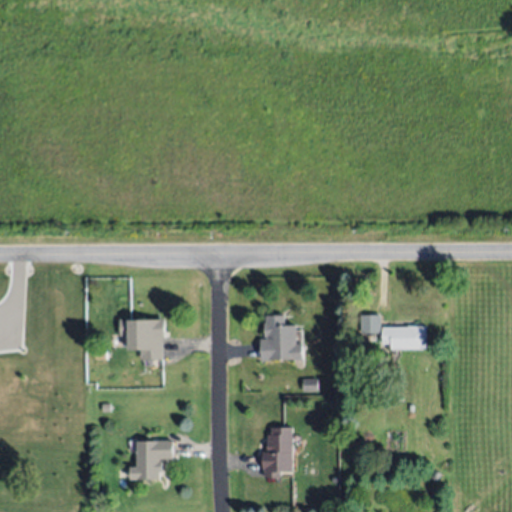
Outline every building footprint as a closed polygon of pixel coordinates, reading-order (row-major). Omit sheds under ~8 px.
[(379,313),(380,332),(360,332),(360,313),(379,313)] [(303,358),(262,361),(260,339),(266,339),(266,337),(264,337),(263,322),(266,322),(266,316),(283,315),(284,324),(294,323),(296,343),(302,343),(303,358)] [(164,319),(164,338),(162,338),(162,358),(140,359),(140,351),(128,351),(128,320),(164,319)] [(427,349),(390,349),(390,343),(382,343),(382,326),(407,326),(407,325),(426,325),(427,349)] [(95,359),(95,350),(106,350),(107,358),(95,359)] [(303,391),(302,379),(317,378),(318,390),(303,391)] [(109,401),(110,411),(100,411),(100,401),(109,401)] [(292,425),(293,470),(280,471),(280,476),(264,477),(263,451),(267,451),(267,434),(272,434),(271,426),(292,425)] [(136,441),(172,441),(173,457),(158,457),(158,462),(161,462),(162,471),(158,471),(158,478),(129,479),(129,467),(137,467),(136,441)] [(440,473),(437,481),(430,478),(433,470),(440,473)]
